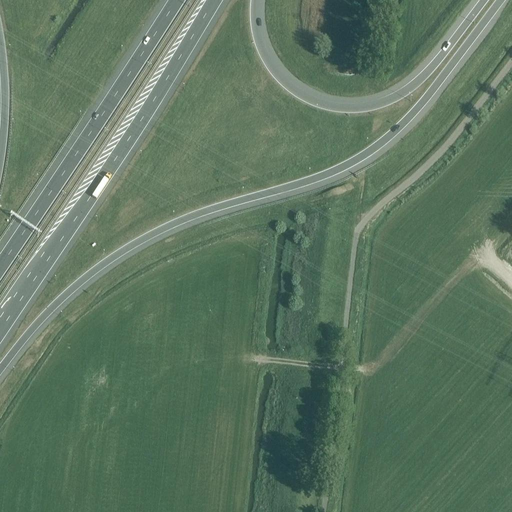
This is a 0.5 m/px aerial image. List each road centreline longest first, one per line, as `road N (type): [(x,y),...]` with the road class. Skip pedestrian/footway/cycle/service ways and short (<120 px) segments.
road 1 (motorway): [(0,370),(72,290),(148,237),(363,158),(412,116),(502,0)]
road 2 (motorway): [(0,325),(214,0)]
road 3 (motorway): [(486,0),(422,80),(381,105),(351,111),(310,101),(278,77),(262,53),(256,0)]
road 4 (motorway): [(179,0),(0,269)]
road 5 (track): [(260,360),(377,366),(479,254),(511,278)]
road 6 (motorway): [(0,34),(0,166)]
